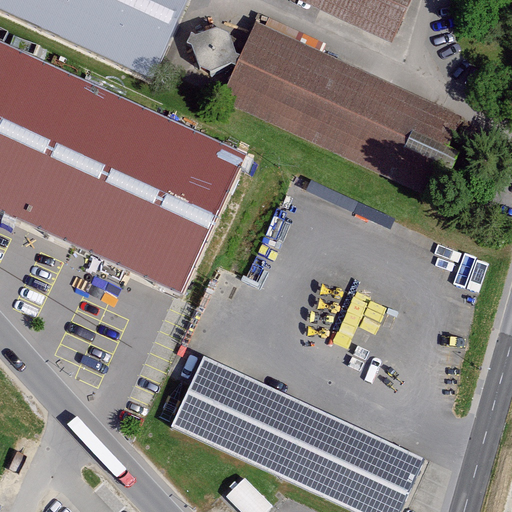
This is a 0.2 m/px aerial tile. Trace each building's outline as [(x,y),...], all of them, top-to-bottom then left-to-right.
[(185,0),(0,0),(0,7),(150,77),(185,0)] [(412,0),(278,0),(392,49),(412,0)] [(463,122),(254,26),(236,66),(219,38),(194,53),(211,82),(235,68),(220,100),(429,195),(463,122)] [(0,216),(186,300),(253,153),(0,38),(0,216)] [(404,511),(427,462),(197,358),(163,433),(337,511),(404,511)] [(244,481),(224,500),(234,511),(267,511),(271,509),(244,481)]
